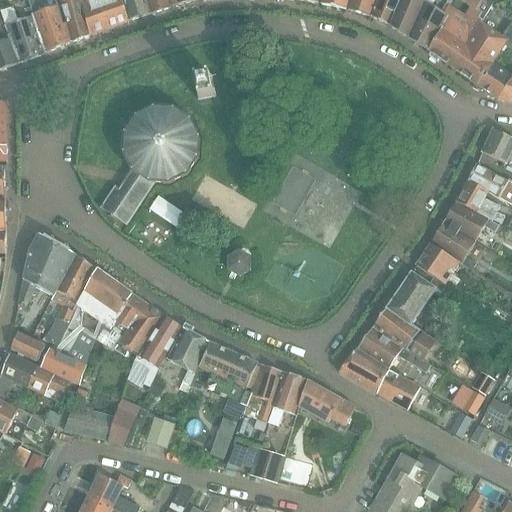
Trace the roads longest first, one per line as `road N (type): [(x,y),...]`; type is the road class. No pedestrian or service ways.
road 1 (residential): [(460,116),(356,39),(303,27),(183,32),(53,76)]
road 2 (residential): [(40,511),(68,458),(84,452),(321,511)]
road 3 (residential): [(319,354),(198,300),(52,199)]
road 4 (residential): [(319,354),(442,173),(460,116)]
road 5 (residential): [(0,331),(27,227),(52,199)]
road 6 (residential): [(511,480),(389,418)]
